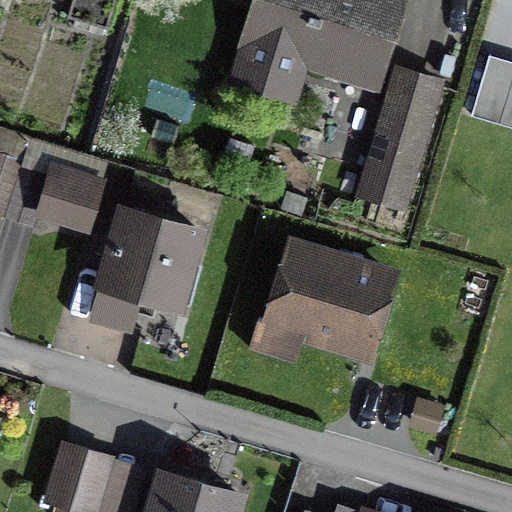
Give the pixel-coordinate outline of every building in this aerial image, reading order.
[(70,0),(67,12),(108,25),(115,0),(70,0)] [(376,84),(381,85),(406,0),(250,0),(228,76),(299,97),(309,64),(329,70),(325,82),(372,96),(376,84)] [(511,124),(511,54),(490,48),(470,112),(511,124)] [(408,206),(447,72),(395,57),(356,191),(408,206)] [(173,139),(179,123),(157,114),(151,130),(173,139)] [(31,131),(0,121),(0,211),(5,213),(31,131)] [(31,131),(5,213),(35,223),(39,212),(33,210),(51,153),(104,169),(108,156),(31,131)] [(249,160),(255,144),(231,135),(225,151),(249,160)] [(51,153),(33,210),(39,212),(90,228),(108,171),(104,169),(51,153)] [(280,206),(302,213),(312,186),(290,178),(280,206)] [(184,302),(207,218),(116,192),(92,279),(99,281),(89,315),(132,327),(142,290),(184,302)] [(372,357),(401,261),(288,227),(263,311),(258,310),(248,342),(297,357),(303,336),(372,357)] [(434,430),(443,401),(417,393),(408,423),(434,430)] [(114,453),(115,449),(61,434),(43,496),(94,510),(93,511),(126,511),(141,460),(114,453)] [(241,511),(250,483),(155,456),(139,511),(241,511)] [(441,511),(416,504),(413,511),(403,511),(361,498),(359,504),(337,497),(333,511),(305,503),(301,511),(441,511)]
